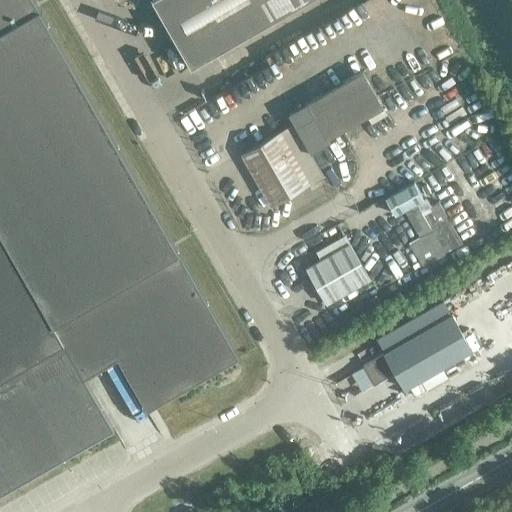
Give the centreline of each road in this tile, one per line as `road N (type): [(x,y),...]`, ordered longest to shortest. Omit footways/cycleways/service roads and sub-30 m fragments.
road 1 (unclassified): [(83,0),(305,388)]
road 2 (unclassified): [(91,511),(305,388)]
road 3 (unknown): [(233,262),(421,146)]
